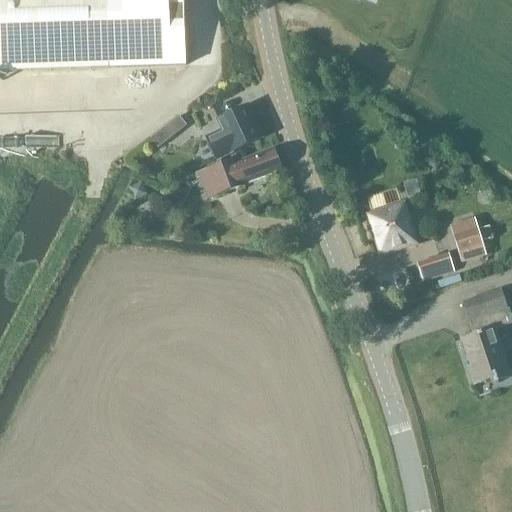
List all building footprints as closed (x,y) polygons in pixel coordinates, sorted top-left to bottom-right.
[(0,0),(0,72),(186,67),(184,0),(0,0)] [(206,138),(217,162),(264,139),(247,105),(218,120),(223,130),(206,138)] [(177,115),(151,138),(159,146),(185,123),(177,115)] [(58,144),(56,132),(26,137),(28,149),(58,144)] [(246,187),(245,185),(282,172),(274,149),(237,162),(236,158),(207,170),(217,198),(246,187)] [(418,246),(406,205),(405,202),(367,214),(380,257),(418,246)] [(450,226),(453,234),(462,264),(487,256),(475,219),(450,226)] [(353,222),(343,225),(349,243),(359,240),(353,222)] [(418,265),(424,283),(455,273),(449,255),(418,265)] [(472,336),(463,339),(472,368),(469,369),(474,386),(510,376),(496,330),(511,325),(511,315),(510,308),(508,309),(502,290),(462,303),(472,336)]
